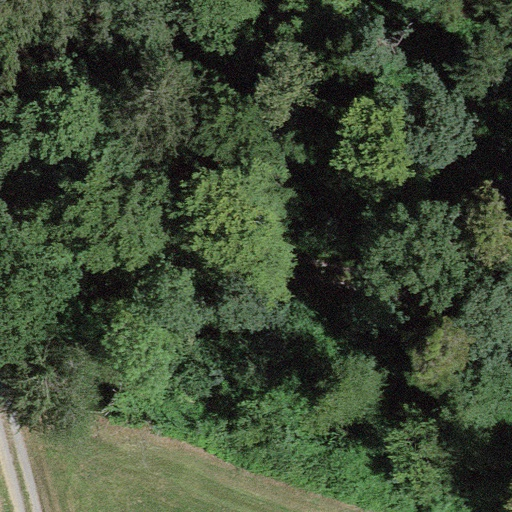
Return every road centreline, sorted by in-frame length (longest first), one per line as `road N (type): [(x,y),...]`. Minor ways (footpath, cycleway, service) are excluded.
road 1 (track): [(511,295),(169,225),(0,177)]
road 2 (track): [(29,511),(0,356)]
